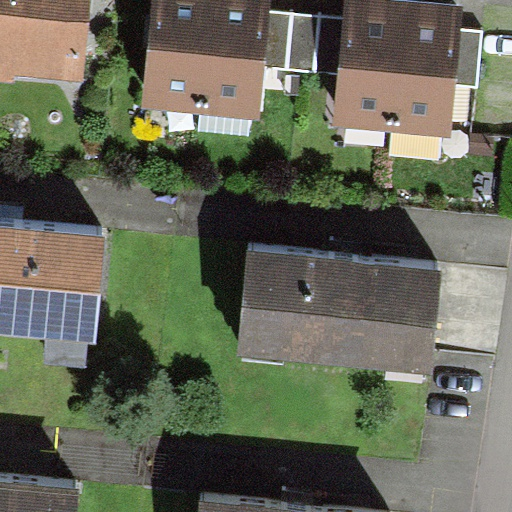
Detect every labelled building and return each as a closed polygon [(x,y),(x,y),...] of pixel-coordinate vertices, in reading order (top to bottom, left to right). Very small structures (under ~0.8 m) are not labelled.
[(0,0),(0,58),(79,64),(83,0),(0,0)] [(195,89),(202,0),(145,0),(138,84),(195,89)] [(259,0),(202,0),(195,89),(251,93),(254,60),(259,2),(259,0)] [(389,111),(398,0),(341,0),(341,9),(336,67),(333,106),(389,111)] [(455,0),(398,0),(389,111),(446,115),(455,0)] [(341,9),(259,2),(254,60),(336,67),(341,9)] [(0,203),(0,303),(47,308),(45,334),(90,338),(101,213),(0,203)] [(432,248),(246,232),(238,331),(423,346),(432,248)] [(64,511),(68,470),(0,464),(0,511),(64,511)] [(383,511),(385,495),(199,480),(196,511),(383,511)]
